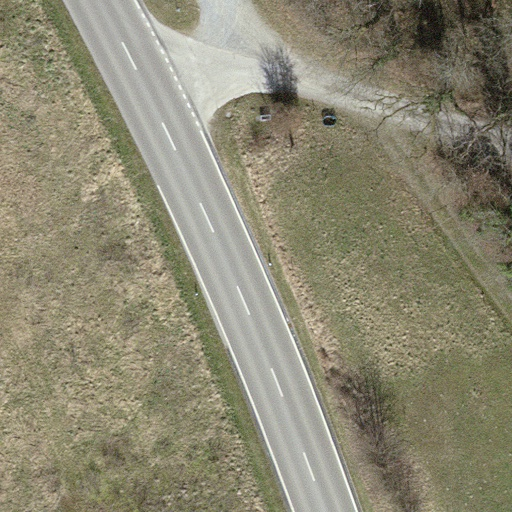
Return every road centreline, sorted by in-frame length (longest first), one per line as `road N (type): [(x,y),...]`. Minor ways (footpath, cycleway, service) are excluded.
road 1 (tertiary): [(101,0),(241,291),(328,511)]
road 2 (track): [(511,145),(395,113),(247,58)]
road 3 (track): [(395,113),(444,220),(511,304)]
